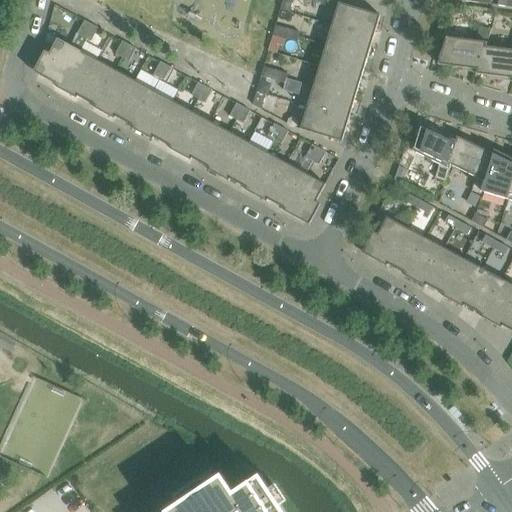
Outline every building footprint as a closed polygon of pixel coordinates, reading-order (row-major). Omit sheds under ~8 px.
[(290,13),(293,0),(283,0),(280,10),(290,13)] [(511,8),(511,0),(510,0),(498,0),(498,6),(506,7),(511,8)] [(374,38),(380,16),(339,4),(332,25),(374,38)] [(456,14),(458,6),(446,5),(443,17),(451,18),(456,14)] [(84,38),(91,25),(85,21),(78,34),(84,38)] [(91,42),(98,29),(91,25),(84,38),(91,42)] [(368,59),(374,38),(332,25),(326,46),(368,59)] [(300,33),(288,30),(276,26),(274,31),(298,38),(300,33)] [(477,70),(486,47),(491,31),(480,27),(476,42),(447,38),(438,65),(477,70)] [(298,38),(274,31),(273,36),(285,39),(286,39),(297,42),(298,38)] [(57,88),(78,50),(84,38),(78,34),(71,46),(58,39),(50,54),(45,52),(34,73),(57,86),(56,88),(57,88)] [(283,48),(286,39),(285,39),(273,36),(268,51),(276,54),(278,46),(283,48)] [(122,58),(129,45),(123,42),(116,55),(122,58)] [(129,62),(136,49),(129,45),(122,58),(129,62)] [(361,79),(368,59),(326,46),(320,67),(361,79)] [(511,79),(511,50),(486,47),(477,70),(476,75),(511,79)] [(76,99),(97,60),(78,50),(57,88),(76,99)] [(95,109),(116,71),(97,60),(76,99),(77,99),(78,97),(95,106),(94,108),(95,109)] [(160,79),(167,66),(161,62),(154,75),(160,79)] [(167,83),(174,70),(167,66),(160,79),(167,83)] [(355,100),(361,79),(320,67),(314,87),(355,100)] [(288,75),(276,71),(264,68),(262,73),(287,79),(288,75)] [(114,119),(135,81),(116,71),(95,109),(114,119)] [(287,79),(262,73),(261,77),(285,84),(287,79)] [(133,130),(154,91),(135,81),(114,119),(115,120),(116,118),(133,127),(132,129),(133,130)] [(272,84),(260,81),(256,92),(266,95),(269,96),(272,84)] [(198,100),(205,87),(198,83),(191,96),(198,100)] [(205,103),(212,90),(205,87),(198,100),(205,103)] [(349,121),(355,100),(314,87),(307,108),(349,121)] [(152,140),(173,102),(154,91),(133,130),(152,140)] [(262,110),(266,96),(266,95),(256,92),(253,105),(262,110)] [(171,150),(192,112),(173,102),(152,140),(153,140),(154,138),(171,148),(170,150),(171,150)] [(237,121),(244,108),(237,104),(230,117),(237,121)] [(243,124),(250,111),(244,108),(237,121),(243,124)] [(342,142),(349,121),(307,108),(301,130),(342,142)] [(190,161),(211,122),(192,112),(171,150),(190,161)] [(209,171),(230,133),(211,122),(190,161),(191,161),(192,159),(210,168),(208,171),(209,171)] [(275,141),(282,128),(275,124),(268,137),(275,141)] [(451,166),(456,141),(421,124),(413,152),(439,165),(435,179),(446,182),(451,166)] [(281,145),(288,132),(282,128),(275,141),(281,145)] [(228,181),(249,143),(230,133),(209,171),(228,181)] [(481,195),(482,192),(493,155),(458,137),(456,141),(451,166),(476,178),(472,192),(481,195)] [(247,192),(268,153),(249,143),(228,181),(229,182),(230,180),(248,189),(246,191),(247,192)] [(312,162),(319,149),(313,145),(306,158),(312,162)] [(319,166),(326,152),(319,149),(312,162),(319,166)] [(507,200),(511,183),(511,159),(494,150),(493,155),(482,192),(507,200)] [(266,202),(287,164),(268,153),(247,192),(266,202)] [(285,212),(306,174),(287,164),(266,202),(267,202),(268,200),(285,210),(284,212),(285,212)] [(398,173),(394,181),(403,185),(406,177),(398,173)] [(316,202),(326,185),(306,174),(285,212),(310,226),(321,205),(316,202)] [(431,193),(433,194),(440,198),(444,186),(437,182),(431,193)] [(478,208),(481,196),(471,193),(468,205),(478,208)] [(439,204),(441,198),(440,198),(433,194),(431,200),(439,204)] [(418,209),(421,202),(409,195),(405,202),(418,209)] [(429,215),(433,208),(421,202),(418,209),(429,215)] [(484,229),(488,221),(476,214),(472,222),(484,229)] [(456,229),(459,222),(448,216),(445,223),(456,229)] [(387,267),(407,229),(387,218),(378,235),(373,232),(362,253),(387,267)] [(468,236),(471,228),(459,222),(456,229),(468,236)] [(406,277),(426,239),(407,229),(387,267),(388,265),(406,274),(405,277),(406,277)] [(493,249),(498,243),(486,236),(482,243),(493,249)] [(425,287),(445,249),(426,239),(406,277),(425,287)] [(505,256),(509,249),(498,243),(493,249),(505,256)] [(444,297),(464,259),(445,249),(425,287),(425,288),(426,285),(444,295),(443,297),(444,297)] [(463,308),(483,269),(464,259),(444,297),(463,308)] [(482,318),(502,280),(483,269),(463,308),(464,306),(482,315),(481,317),(482,318)] [(501,328),(511,307),(511,284),(502,280),(482,318),(501,328)] [(511,331),(511,307),(501,328),(501,329),(503,326),(511,331)] [(221,477),(169,511),(282,511),(259,478),(233,495),(221,477)]
